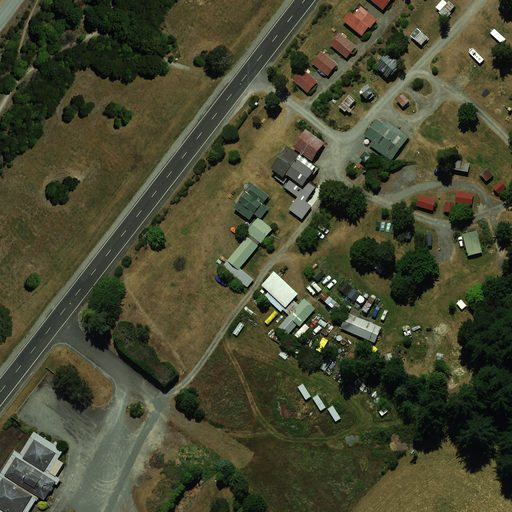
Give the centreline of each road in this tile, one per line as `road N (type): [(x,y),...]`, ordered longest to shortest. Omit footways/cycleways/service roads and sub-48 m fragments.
road 1 (primary): [(0,392),(305,0)]
road 2 (track): [(325,184),(188,380),(159,400)]
